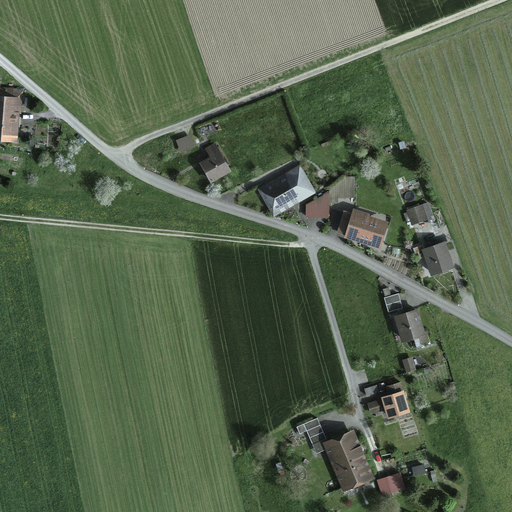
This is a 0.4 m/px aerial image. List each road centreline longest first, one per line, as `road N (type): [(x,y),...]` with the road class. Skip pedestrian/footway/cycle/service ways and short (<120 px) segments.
road 1 (unclassified): [(511,342),(353,255),(153,180),(0,59)]
road 2 (track): [(499,0),(131,142),(119,158)]
road 3 (track): [(0,216),(296,245),(307,237)]
